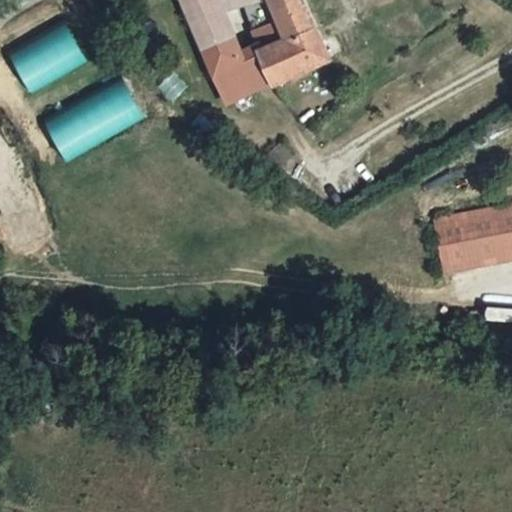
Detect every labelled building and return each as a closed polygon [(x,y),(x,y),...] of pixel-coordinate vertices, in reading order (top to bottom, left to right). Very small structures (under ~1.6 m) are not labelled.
[(235,64),(240,62),(239,59),(222,17),(217,6),(215,0),(186,0),(214,73),(235,64)] [(278,42),(258,51),(268,76),(272,83),(328,58),(301,0),(215,0),(217,6),(231,0),(248,0),(251,5),(262,1),(272,25),(278,42)] [(244,8),(251,5),(248,0),(231,0),(217,6),(222,17),(244,8)] [(251,5),(244,8),(252,33),(272,25),(262,1),(251,5)] [(63,15),(7,48),(33,91),(89,58),(63,15)] [(278,42),(272,25),(252,33),(243,36),(250,54),(258,51),(278,42)] [(245,86),(268,76),(258,51),(250,54),(239,59),(240,62),(235,64),(245,86)] [(245,86),(235,64),(214,73),(222,95),(245,86)] [(123,71),(45,116),(70,159),(148,114),(123,71)] [(214,121),(199,110),(191,121),(206,132),(214,121)] [(29,166),(0,173),(0,208),(12,252),(49,242),(29,166)] [(511,203),(433,217),(444,271),(511,258),(511,203)]
